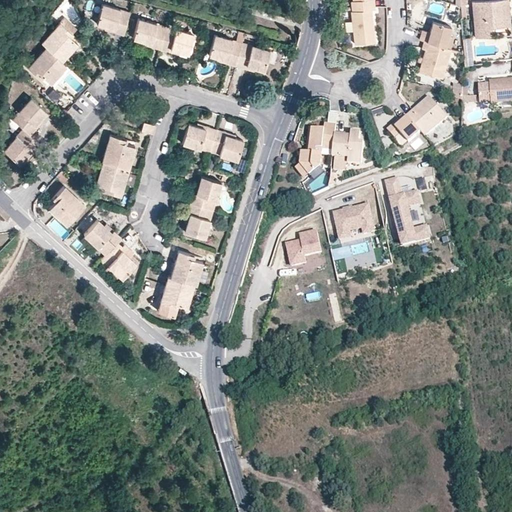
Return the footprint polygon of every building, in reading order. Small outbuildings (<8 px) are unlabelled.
[(351,0),(353,11),(351,11),(355,44),(375,42),(371,8),(375,8),(374,0),(351,0)] [(510,24),(507,0),(474,0),(472,0),(475,36),(490,35),(489,26),(510,24)] [(123,34),(129,11),(102,3),(97,23),(105,26),(115,28),(114,31),(123,34)] [(77,28),(65,17),(58,25),(70,36),(77,28)] [(159,49),(166,25),(138,18),(133,38),(141,40),(151,43),(150,46),(159,49)] [(422,29),(419,39),(424,40),(445,46),(449,35),(451,26),(432,21),(429,31),(422,29)] [(62,60),(77,42),(70,36),(58,25),(57,25),(49,34),(45,38),(41,42),(46,46),(62,60)] [(188,53),(194,33),(166,25),(159,49),(169,51),(170,48),(180,51),(188,53)] [(49,34),(41,27),(37,32),(45,38),(49,34)] [(242,42),(244,32),(238,30),(236,40),(242,42)] [(235,66),(242,42),(236,40),(214,34),(209,55),(217,57),(227,60),(226,63),(235,66)] [(449,35),(445,46),(451,48),(454,36),(449,35)] [(473,64),(470,37),(463,38),(464,65),(473,64)] [(445,46),(424,40),(421,48),(425,49),(423,56),(421,62),(418,70),(442,77),(451,48),(445,46)] [(264,70),(270,50),(242,42),(235,66),(245,68),(246,65),(255,67),(264,70)] [(62,60),(46,46),(28,67),(37,75),(39,73),(43,76),(54,86),(70,67),(62,60)] [(511,99),(511,79),(490,81),(490,84),(478,84),(480,103),(491,102),(491,105),(504,104),(504,100),(511,99)] [(445,85),(443,90),(453,93),(462,96),(463,86),(453,83),(453,87),(445,85)] [(61,95),(53,87),(47,94),(55,102),(61,95)] [(81,94),(72,109),(86,117),(95,102),(81,94)] [(41,117),(47,111),(31,96),(12,118),(23,128),(29,134),(36,127),(34,125),(41,117)] [(413,111),(407,116),(421,133),(426,137),(448,118),(429,97),(421,104),(423,106),(415,113),(413,111)] [(415,113),(423,106),(421,104),(413,111),(415,113)] [(421,133),(407,116),(405,114),(399,120),(401,123),(396,127),(393,124),(387,130),(395,139),(401,134),(409,144),(421,133)] [(36,127),(43,119),(41,117),(34,125),(36,127)] [(6,123),(15,129),(19,125),(10,118),(6,123)] [(210,151),(217,128),(207,125),(206,128),(196,125),(188,122),(182,143),(210,151)] [(148,135),(151,127),(142,124),(139,132),(148,135)] [(333,151),(335,135),(335,133),(336,125),(325,124),(324,130),(312,128),(309,153),(307,153),(302,152),(301,164),(310,176),(311,175),(316,171),(321,167),(323,150),(333,151)] [(29,134),(23,128),(3,149),(18,163),(24,157),(31,149),(33,151),(40,143),(29,134)] [(238,156),(243,139),(235,137),(225,134),(226,131),(217,128),(210,151),(235,159),(237,160),(238,156)] [(299,129),(294,142),(298,143),(303,130),(299,129)] [(346,137),(335,135),(333,151),(333,158),(335,158),(349,160),(363,161),(365,144),(360,143),(361,133),(352,132),(351,137),(346,137)] [(127,168),(134,145),(124,142),(120,141),(121,137),(110,134),(102,161),(127,168)] [(26,159),(33,151),(31,149),(24,157),(26,159)] [(213,168),(216,158),(208,156),(205,166),(213,168)] [(241,173),(246,159),(238,156),(237,160),(235,159),(231,169),(241,173)] [(349,160),(335,158),(334,171),(346,172),(347,165),(348,165),(349,160)] [(120,194),(127,168),(102,161),(96,183),(105,186),(110,187),(109,191),(120,194)] [(310,176),(301,164),(296,169),(305,180),(310,176)] [(325,172),(321,167),(316,171),(311,175),(316,181),(325,172)] [(69,178),(61,171),(56,176),(64,183),(69,178)] [(227,181),(230,173),(224,172),(222,179),(227,181)] [(213,209),(222,182),(202,176),(199,184),(196,194),(194,193),(191,202),(213,209)] [(414,230),(408,207),(421,203),(418,192),(413,193),(402,196),(400,189),(399,184),(398,178),(386,181),(403,245),(430,238),(427,227),(414,230)] [(418,181),(420,190),(427,188),(425,179),(418,181)] [(66,224),(85,203),(64,185),(56,195),(58,197),(55,201),(48,208),(66,224)] [(400,189),(402,196),(413,193),(411,186),(400,189)] [(205,237),(213,209),(191,202),(188,212),(191,213),(188,223),(185,231),(205,237)] [(343,210),(334,212),(338,233),(349,230),(362,227),(364,233),(374,231),(368,204),(352,207),(349,208),(350,211),(346,211),(346,209),(343,210)] [(121,237),(113,230),(111,231),(97,219),(83,235),(105,254),(116,242),(121,237)] [(349,230),(338,233),(340,239),(350,236),(349,230)] [(300,241),(286,244),(289,257),(291,266),(305,262),(304,255),(321,251),(316,231),(299,235),(300,241)] [(119,282),(136,263),(129,257),(133,252),(125,245),(123,247),(116,242),(105,254),(101,259),(108,265),(104,269),(119,282)] [(195,283),(202,261),(192,258),(188,256),(189,253),(178,249),(170,275),(193,282),(195,283)] [(159,262),(161,255),(154,253),(152,260),(159,262)] [(98,268),(103,262),(101,260),(95,265),(98,268)] [(186,305),(193,282),(170,275),(168,275),(161,297),(176,302),(186,305)] [(172,314),(176,302),(161,297),(157,310),(172,314)]
